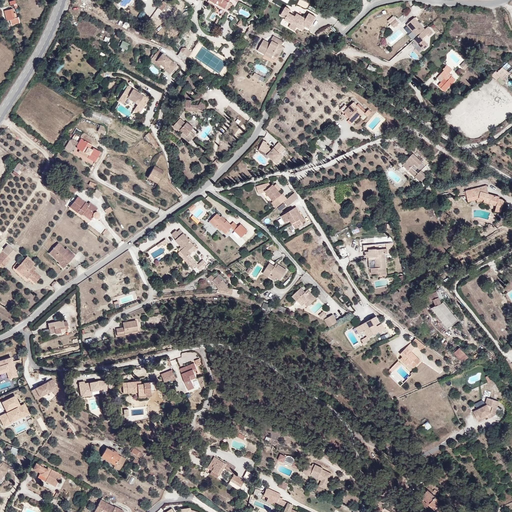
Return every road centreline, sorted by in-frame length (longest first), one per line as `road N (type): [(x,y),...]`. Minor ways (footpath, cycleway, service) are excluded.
road 1 (unclassified): [(399,0),(374,3),(293,67),(252,137),(206,184),(20,326)]
road 2 (unclassified): [(20,326),(29,361),(49,368),(91,369),(214,347),(317,398),(396,467),(359,511)]
road 3 (primary): [(0,117),(61,0)]
